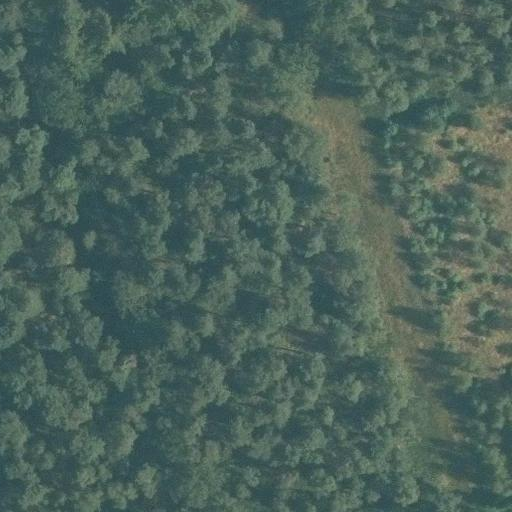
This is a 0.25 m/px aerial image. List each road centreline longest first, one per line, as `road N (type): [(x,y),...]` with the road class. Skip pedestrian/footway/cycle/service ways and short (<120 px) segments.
road 1 (track): [(302,0),(494,511)]
road 2 (track): [(12,0),(178,452)]
